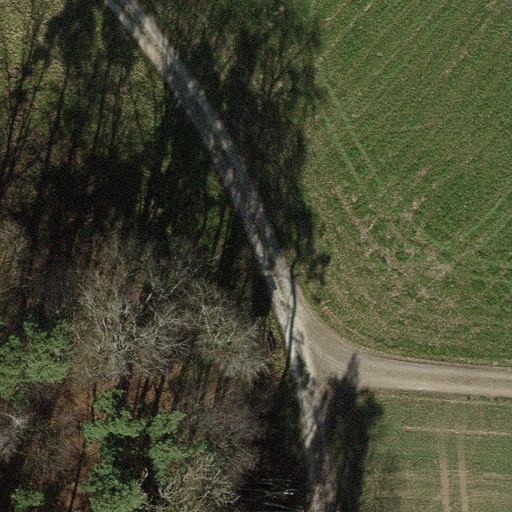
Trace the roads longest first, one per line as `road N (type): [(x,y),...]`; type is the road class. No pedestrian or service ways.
road 1 (track): [(124,0),(238,162),(305,352),(511,370)]
road 2 (track): [(305,352),(323,511)]
